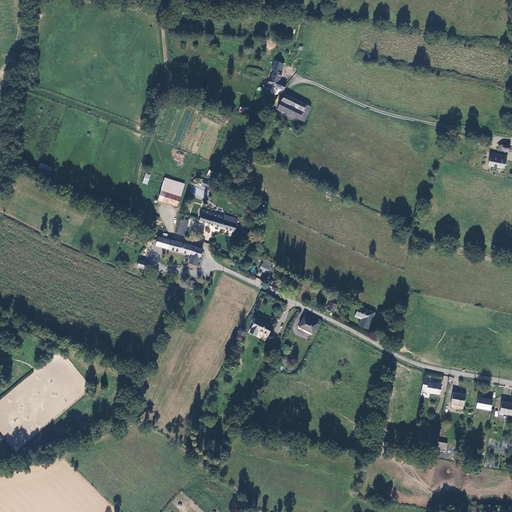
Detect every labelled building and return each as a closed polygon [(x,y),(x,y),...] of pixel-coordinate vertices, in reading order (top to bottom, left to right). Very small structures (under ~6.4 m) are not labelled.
[(284,90),(286,84),(279,81),(282,73),(274,70),(269,84),(268,87),(267,88),(271,89),(272,86),(274,87),(274,86),(284,90)] [(306,123),(313,108),(286,96),(280,103),(278,110),(306,123)] [(509,152),(510,147),(497,144),(496,150),(509,152)] [(504,168),(506,157),(490,154),(488,167),(501,170),(501,168),(504,168)] [(40,162),(38,169),(49,174),(52,167),(40,162)] [(142,183),(147,185),(150,175),(145,173),(142,183)] [(176,206),(184,186),(166,179),(158,199),(176,206)] [(202,199),(204,189),(194,187),(192,197),(202,199)] [(215,216),(205,213),(204,215),(203,215),(201,223),(235,233),(237,227),(238,220),(225,216),(223,221),(214,218),(215,216)] [(184,236),(189,221),(181,219),(176,234),(184,236)] [(201,258),(204,250),(194,247),(159,238),(156,247),(190,255),(191,254),(193,255),(190,264),(198,266),(201,258)] [(148,272),(150,264),(141,262),(139,270),(148,272)] [(269,277),(272,270),(270,269),(271,265),(265,262),(261,270),(267,274),(266,275),(269,277)] [(331,315),(334,307),(329,305),(325,312),(331,315)] [(368,330),(374,314),(359,308),(355,318),(361,320),(359,327),(368,330)] [(268,335),(273,325),(258,318),(250,331),(256,334),(258,330),(268,335)] [(312,333),(317,323),(304,318),(300,327),(312,333)] [(439,394),(441,384),(427,381),(427,377),(423,377),(420,391),(439,394)] [(463,407),(465,395),(452,392),(450,405),(463,407)] [(490,408),(492,399),(485,398),(485,394),(479,393),(476,406),(490,408)] [(511,414),(511,402),(501,401),(499,412),(511,414)] [(429,448),(430,441),(417,438),(416,445),(429,448)] [(445,450),(447,443),(436,442),(435,448),(445,450)]
